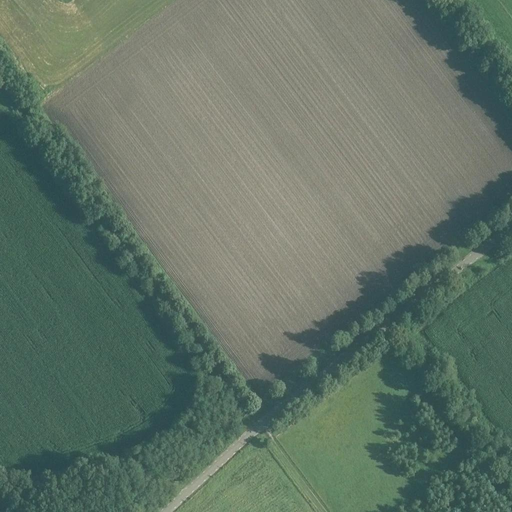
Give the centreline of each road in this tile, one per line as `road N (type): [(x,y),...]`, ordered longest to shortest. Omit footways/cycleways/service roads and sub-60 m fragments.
road 1 (unclassified): [(174,511),(260,425),(511,228)]
road 2 (track): [(0,92),(260,425)]
